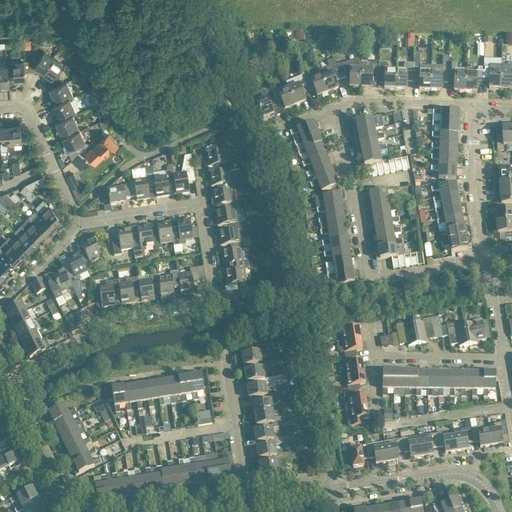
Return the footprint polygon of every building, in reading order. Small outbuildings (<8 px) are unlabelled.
[(43,72),(53,57),(44,51),(39,59),(23,60),(23,61),(24,72),(35,71),(37,69),(43,72)] [(329,68),(319,72),(321,77),(328,94),(338,90),(335,82),(341,80),(336,66),(332,56),(325,59),(329,68)] [(62,63),(53,57),(43,72),(48,76),(46,78),(51,88),(64,82),(58,68),(62,63)] [(361,89),(362,64),(361,64),(359,60),(351,63),(350,62),(342,65),(341,64),(336,66),(341,80),(346,78),(348,81),(350,81),(350,88),(361,89)] [(25,79),(24,72),(23,61),(6,62),(7,66),(9,84),(17,83),(18,81),(18,79),(25,79)] [(465,93),(466,75),(455,74),(455,63),(449,63),(448,69),(449,69),(448,84),(454,84),(454,92),(465,93)] [(378,81),(379,67),(373,66),(373,64),(362,64),(361,89),(372,89),(372,81),(378,81)] [(396,90),(396,72),(390,72),(387,64),(379,64),(379,67),(378,81),(385,82),(384,90),(396,90)] [(413,83),(414,68),(414,65),(405,65),(402,72),(396,72),(396,90),(407,91),(407,82),(413,83)] [(7,66),(0,66),(0,88),(1,89),(2,87),(2,85),(9,84),(7,66)] [(414,68),(413,83),(419,83),(419,91),(430,91),(431,66),(421,66),(420,68),(414,68)] [(431,66),(430,91),(441,92),(442,84),(448,84),(449,69),(448,69),(442,69),(442,67),(431,66)] [(501,72),(501,67),(501,66),(490,66),(489,66),(484,66),(483,71),(483,81),(489,81),(489,89),(500,90),(501,72)] [(511,82),(511,67),(501,67),(501,72),(500,90),(511,90),(511,82)] [(483,81),(483,71),(466,70),(466,75),(465,93),(477,93),(477,85),(483,86),(483,81)] [(296,79),(286,83),(289,90),(295,107),(306,102),(303,95),(309,93),(303,79),(302,77),(296,79)] [(328,94),(321,77),(311,81),(309,77),(303,79),(309,93),(314,91),(317,98),(328,94)] [(66,81),(64,82),(51,88),(50,89),(52,95),(50,96),(49,98),(53,106),(69,98),(70,98),(73,97),(66,81)] [(295,107),(289,90),(279,94),(277,89),(271,92),(276,106),(282,103),(285,111),(295,107)] [(276,106),(271,92),(265,94),(264,91),(253,95),(263,119),(274,115),(271,108),(276,106)] [(76,114),(70,98),(69,98),(53,106),(56,112),(53,113),(53,115),(56,122),(73,115),(76,114)] [(461,120),(461,112),(441,112),(433,112),(433,116),(440,116),(440,123),(440,124),(458,124),(458,119),(461,120)] [(399,114),(393,115),(395,126),(401,125),(399,114)] [(79,130),(73,115),(56,122),(59,128),(56,129),(56,132),(59,139),(63,138),(79,130)] [(374,126),(373,119),(355,122),(356,127),(353,127),(354,135),(358,134),(357,133),(375,130),(375,131),(382,129),(382,125),(374,126)] [(319,129),(316,122),(290,132),(291,137),(299,134),(301,140),(301,141),(318,134),(317,134),(316,130),(319,129)] [(461,131),(461,124),(458,124),(440,124),(440,123),(432,123),(432,127),(440,128),(440,134),(440,135),(457,135),(458,131),(461,131)] [(22,143),(20,126),(9,127),(11,150),(15,150),(14,144),(22,143)] [(9,127),(0,127),(0,145),(1,151),(11,150),(9,127)] [(511,146),(511,128),(502,129),(502,137),(496,137),(497,152),(504,152),(503,147),(511,146)] [(86,145),(79,130),(63,138),(65,143),(63,144),(63,147),(66,154),(68,153),(71,160),(81,150),(80,148),(86,145)] [(376,137),(375,131),(375,130),(357,133),(358,134),(358,138),(355,139),(356,145),(360,145),(360,144),(377,141),(377,142),(384,140),(384,136),(376,137)] [(109,152),(109,153),(118,144),(108,133),(99,141),(95,145),(85,154),(91,160),(100,152),(104,156),(109,152)] [(323,139),(321,133),(320,133),(317,134),(318,134),(301,141),(301,140),(294,143),(295,147),(303,145),(305,151),(322,145),(320,141),(323,139)] [(457,147),(457,135),(440,135),(440,134),(432,134),(432,138),(440,139),(439,146),(457,147)] [(378,148),(377,142),(377,141),(360,144),(360,145),(361,149),(357,150),(358,156),(362,156),(362,155),(379,152),(379,153),(387,151),(386,147),(378,148)] [(326,155),(322,145),(305,151),(298,153),(299,158),(307,155),(309,161),(309,162),(326,155)] [(456,158),(457,147),(439,146),(432,145),(431,150),(439,150),(439,157),(456,158)] [(218,167),(219,173),(219,174),(229,172),(239,171),(237,158),(227,160),(226,152),(216,153),(215,147),(213,148),(212,147),(205,150),(208,168),(218,167)] [(380,159),(379,153),(379,152),(362,155),(362,156),(362,160),(359,161),(361,167),(364,167),(370,166),(376,165),(382,164),(389,162),(388,158),(380,159)] [(309,161),(302,164),(303,168),(311,165),(313,172),(330,166),(326,155),(309,162),(309,161)] [(188,184),(195,183),(191,156),(185,157),(183,174),(174,176),(173,176),(175,186),(176,196),(189,194),(188,184)] [(456,169),(456,158),(439,157),(431,156),(431,161),(439,161),(439,168),(438,168),(456,169)] [(409,171),(407,159),(401,160),(403,172),(409,171)] [(403,172),(401,160),(395,161),(397,173),(403,172)] [(395,161),(389,162),(391,174),(397,173),(395,161)] [(391,174),(389,162),(382,164),(385,176),(391,174)] [(385,176),(382,164),(376,165),(378,177),(385,176)] [(378,177),(376,165),(370,166),(372,178),(378,177)] [(334,176),(330,166),(313,172),(306,174),(308,179),(315,176),(317,182),(334,176)] [(372,178),(370,166),(364,167),(366,179),(372,178)] [(455,180),(456,169),(438,168),(439,168),(431,168),(430,172),(438,172),(438,180),(455,180)] [(141,174),(127,176),(129,185),(130,185),(130,186),(132,198),(136,198),(137,202),(150,200),(148,190),(155,189),(154,179),(153,175),(152,169),(145,170),(146,176),(142,177),(141,174)] [(511,170),(499,172),(499,183),(511,182),(511,170)] [(173,176),(174,176),(173,172),(153,175),(154,179),(155,189),(156,199),(170,197),(168,187),(175,186),(173,176)] [(231,184),(229,172),(219,174),(219,173),(209,175),(211,188),(217,187),(218,194),(222,193),(232,192),(233,192),(237,191),(235,184),(231,184)] [(338,187),(334,176),(317,182),(310,185),(312,189),(319,186),(322,193),(338,187)] [(76,178),(69,182),(68,182),(79,204),(85,198),(76,178)] [(511,193),(511,182),(499,183),(500,194),(511,193)] [(458,196),(456,184),(439,187),(431,189),(432,193),(440,192),(441,198),(441,199),(458,196)] [(25,185),(19,191),(30,202),(36,196),(25,185)] [(121,190),(108,193),(110,207),(126,204),(125,200),(131,199),(129,186),(120,187),(121,190)] [(387,198),(386,191),(369,193),(371,204),(388,202),(388,203),(396,201),(395,197),(387,198)] [(234,204),(233,192),(232,192),(222,193),(218,194),(212,195),(214,208),(224,206),(225,213),(235,212),(239,211),(238,203),(234,204)] [(15,201),(7,193),(0,196),(0,201),(4,206),(8,203),(10,205),(15,201)] [(511,193),(500,194),(501,205),(503,205),(511,204),(511,193)] [(317,210),(324,209),(342,206),(340,195),(315,199),(317,210)] [(460,207),(458,196),(441,199),(441,198),(433,200),(434,204),(442,203),(443,209),(443,210),(460,207)] [(36,207),(37,208),(53,224),(61,217),(56,212),(58,210),(53,200),(48,205),(43,199),(36,207)] [(389,209),(388,203),(388,202),(371,204),(372,215),(390,213),(390,214),(398,212),(397,208),(389,209)] [(511,204),(503,205),(504,211),(496,212),(497,223),(511,221),(511,204)] [(343,217),(342,206),(324,209),(317,210),(318,214),(325,213),(326,220),(343,217)] [(443,209),(435,211),(436,215),(437,222),(445,220),(445,221),(462,218),(460,207),(443,210),(443,209)] [(53,224),(37,208),(34,210),(39,215),(33,220),(46,232),(53,224)] [(237,224),(235,212),(225,213),(215,214),(217,228),(227,226),(228,233),(239,231),(243,231),(241,223),(237,224)] [(391,220),(390,214),(390,213),(372,215),(374,227),(391,224),(391,225),(399,223),(399,219),(391,220)] [(46,232),(33,220),(29,216),(24,221),(22,223),(38,240),(46,232)] [(345,229),(343,217),(326,220),(319,221),(319,225),(326,224),(328,231),(345,229)] [(464,229),(464,228),(462,218),(445,221),(445,220),(437,222),(438,226),(445,225),(447,232),(464,229)] [(197,228),(191,229),(190,220),(176,222),(178,232),(171,233),(173,243),(172,243),(173,248),(186,246),(185,241),(199,239),(197,228)] [(511,221),(497,223),(497,234),(505,234),(506,240),(511,239),(511,221)] [(38,240),(22,223),(19,226),(23,230),(18,235),(31,247),(38,240)] [(171,233),(170,223),(157,225),(158,235),(152,236),(151,237),(153,246),(153,247),(153,251),(161,249),(160,245),(172,243),(173,243),(171,233)] [(392,231),(391,225),(391,224),(374,227),(376,238),(393,235),(401,234),(400,230),(392,231)] [(151,237),(152,236),(150,226),(137,229),(138,239),(132,240),(133,250),(134,254),(135,259),(143,258),(146,248),(153,247),(153,246),(151,237)] [(464,229),(447,232),(447,236),(449,243),(466,240),(466,239),(465,235),(469,235),(467,228),(467,227),(464,228),(464,229)] [(347,240),(345,229),(328,231),(320,232),(321,237),(329,235),(330,242),(347,240)] [(132,240),(130,230),(118,232),(119,242),(112,243),(114,257),(122,256),(121,252),(133,250),(132,240)] [(240,243),(239,231),(228,233),(218,234),(220,247),(231,246),(232,252),(232,253),(242,251),(246,251),(245,243),(240,243)] [(31,247),(18,235),(13,241),(9,236),(6,239),(23,255),(31,247)] [(394,242),(393,235),(376,238),(377,249),(395,246),(395,247),(403,245),(402,241),(394,242)] [(429,235),(422,236),(424,247),(430,246),(429,235)] [(467,246),(471,245),(469,238),(466,239),(466,240),(449,243),(441,244),(442,248),(450,247),(451,254),(468,251),(467,246)] [(23,255),(6,239),(0,245),(0,247),(3,251),(16,263),(23,255)] [(85,255),(79,258),(85,271),(92,267),(90,264),(101,258),(92,240),(81,246),(85,255)] [(349,251),(347,240),(330,242),(322,243),(323,248),(330,246),(331,253),(349,251)] [(396,253),(395,247),(395,246),(377,249),(378,254),(375,254),(376,261),(391,259),(398,258),(404,257),(405,257),(404,252),(396,253)] [(16,263),(3,251),(0,253),(0,262),(8,271),(16,263)] [(244,263),(242,251),(232,253),(232,252),(222,254),(224,267),(234,266),(235,272),(245,271),(272,267),(271,259),(244,263)] [(351,262),(350,261),(349,251),(331,253),(324,254),(324,258),(332,257),(333,264),(351,262)] [(424,266),(422,254),(416,255),(418,267),(424,266)] [(82,301),(80,277),(87,273),(85,271),(79,258),(77,255),(73,257),(72,255),(67,258),(67,260),(66,261),(71,270),(64,273),(70,286),(71,286),(72,288),(79,302),(82,301)] [(399,270),(398,258),(391,259),(393,271),(399,270)] [(355,268),(354,261),(354,260),(350,261),(351,262),(333,264),(325,265),(326,270),(334,268),(335,275),(352,273),(352,272),(352,268),(355,268)] [(178,276),(179,286),(180,290),(181,296),(194,294),(192,284),(200,283),(205,282),(203,268),(197,269),(190,270),(190,274),(178,276)] [(64,273),(63,270),(52,276),(56,284),(49,288),(57,303),(63,300),(61,294),(72,288),(71,286),(70,286),(64,273)] [(247,283),(245,271),(235,272),(225,274),(227,287),(237,285),(238,292),(258,289),(256,282),(247,283)] [(356,279),(355,272),(355,271),(352,272),(352,273),(335,275),(327,276),(328,281),(336,279),(337,287),(354,284),(353,279),(356,279)] [(180,290),(179,286),(178,276),(177,272),(170,273),(171,277),(158,279),(160,289),(159,289),(161,300),(174,298),(173,291),(180,290)] [(158,279),(158,275),(150,277),(151,281),(138,283),(140,293),(141,303),(154,301),(153,290),(159,289),(160,289),(158,279)] [(138,283),(138,278),(126,280),(126,284),(119,286),(120,296),(121,306),(135,304),(133,294),(140,293),(138,283)] [(47,291),(41,279),(31,284),(37,295),(47,291)] [(119,286),(118,281),(106,283),(106,288),(99,289),(102,309),(115,307),(113,297),(120,296),(119,286)] [(50,313),(56,310),(52,301),(46,304),(50,313)] [(22,303),(18,305),(6,311),(11,321),(26,313),(22,303)] [(31,323),(26,313),(11,321),(15,331),(31,323)] [(421,314),(412,316),(414,326),(418,346),(427,344),(427,341),(426,339),(430,338),(431,341),(443,338),(439,318),(422,321),(421,314)] [(73,318),(65,322),(71,334),(79,330),(73,318)] [(60,333),(66,330),(61,320),(54,324),(57,329),(58,328),(60,333)] [(35,321),(31,323),(15,331),(20,340),(36,333),(40,330),(35,321)] [(473,325),(465,327),(469,347),(477,346),(477,343),(476,340),(481,339),(481,342),(485,341),(485,340),(490,339),(487,322),(482,323),(482,321),(473,322),(473,325)] [(353,330),(352,324),(340,326),(341,332),(340,332),(342,343),(360,340),(359,329),(353,330)] [(397,331),(392,332),(393,338),(398,337),(399,346),(404,346),(403,343),(407,342),(408,345),(408,348),(418,346),(414,326),(406,327),(405,325),(396,326),(397,331)] [(456,326),(447,327),(450,347),(454,347),(454,344),(458,343),(459,346),(459,349),(469,347),(465,327),(456,328),(456,326)] [(41,342),(36,333),(20,340),(25,350),(41,342)] [(41,342),(25,350),(30,360),(46,352),(50,350),(45,340),(41,342)] [(360,340),(342,343),(339,343),(338,344),(337,346),(337,351),(339,353),(341,354),(344,354),(345,359),(345,360),(355,358),(357,357),(356,352),(362,351),(360,340)] [(281,342),(268,344),(269,351),(282,349),(281,342)] [(267,356),(267,352),(242,355),(244,367),(251,366),(262,364),(261,359),(267,356)] [(356,364),(355,358),(345,360),(345,359),(343,360),(344,365),(343,366),(345,377),(364,374),(362,363),(356,364)] [(284,361),(262,364),(251,366),(251,371),(245,371),(247,383),(262,381),(264,380),(264,375),(270,372),(269,369),(285,367),(284,361)] [(394,390),(394,373),(390,373),(390,370),(383,369),(382,398),(387,398),(387,390),(394,390)] [(405,390),(405,373),(401,373),(401,370),(394,370),(394,373),(394,390),(394,398),(398,398),(399,390),(405,390)] [(417,390),(417,373),(412,373),(412,370),(405,370),(405,373),(405,390),(405,398),(409,398),(410,390),(416,390),(417,390)] [(491,371),(484,371),(483,371),(483,374),(484,374),(484,392),(483,392),(483,399),(488,400),(488,391),(495,392),(496,374),(491,374),(491,371)] [(428,391),(428,373),(417,373),(417,390),(416,390),(416,398),(421,398),(421,390),(427,391),(428,391)] [(439,391),(439,373),(428,373),(428,391),(427,391),(427,398),(439,399),(439,391)] [(450,391),(451,374),(439,373),(439,391),(439,399),(443,399),(443,391),(450,391)] [(196,377),(196,374),(189,375),(189,378),(190,378),(192,395),(193,403),(198,402),(197,394),(204,393),(201,376),(196,377)] [(341,388),(331,390),(332,397),(343,395),(343,394),(346,393),(349,393),(358,392),(360,391),(359,386),(365,385),(364,374),(345,377),(347,388),(348,387),(348,388),(341,389),(341,388)] [(462,391),(462,374),(451,374),(450,391),(449,399),(454,399),(454,391),(461,391),(462,391)] [(473,391),(473,374),(462,374),(462,391),(461,391),(461,399),(465,399),(465,391),(472,391),(473,391)] [(484,374),(483,374),(473,374),(473,391),(472,391),(472,399),(477,399),(477,391),(483,392),(484,392),(484,374)] [(190,378),(189,378),(185,378),(185,375),(178,376),(178,380),(179,379),(181,397),(182,404),(182,405),(187,404),(186,396),(192,395),(190,378)] [(286,377),(273,379),(274,385),(287,383),(286,377)] [(179,379),(178,380),(168,381),(170,398),(170,399),(171,406),(175,406),(175,405),(182,404),(181,397),(179,379)] [(249,399),(273,396),(272,389),(275,388),(274,385),(273,379),(264,380),(262,381),(262,386),(248,388),(249,399)] [(170,398),(168,381),(157,383),(159,400),(160,408),(165,407),(163,400),(170,399),(170,398)] [(159,400),(157,383),(146,385),(148,402),(149,410),(154,409),(152,401),(159,400)] [(148,402),(146,385),(134,386),(137,404),(138,412),(142,411),(141,403),(148,402)] [(112,392),(106,393),(108,402),(114,402),(116,415),(120,415),(119,407),(126,406),(126,405),(123,388),(119,389),(118,386),(111,387),(112,392)] [(137,404),(134,386),(123,388),(126,405),(126,406),(127,414),(131,413),(130,405),(137,404)] [(346,393),(343,394),(343,395),(346,411),(348,411),(367,408),(365,397),(359,397),(358,392),(349,393),(346,393)] [(291,393),(279,395),(280,401),(292,399),(291,393)] [(278,405),(277,401),(277,400),(253,404),(255,415),(273,412),(272,407),(278,405)] [(70,417),(77,414),(75,410),(68,413),(64,406),(49,414),(51,419),(48,420),(51,427),(54,425),(70,417)] [(369,419),(367,408),(348,411),(350,421),(349,422),(348,422),(348,424),(348,426),(349,427),(350,427),(352,427),(364,425),(363,420),(369,419)] [(105,412),(100,415),(105,425),(110,422),(106,412),(105,412)] [(274,418),(273,412),(255,415),(256,426),(271,424),(272,429),(272,430),(279,429),(297,426),(296,419),(280,422),(280,418),(274,418)] [(75,427),(82,424),(77,414),(70,417),(54,425),(59,435),(75,427)] [(80,437),(87,434),(82,424),(75,427),(59,435),(64,445),(79,437),(80,437)] [(509,444),(506,424),(494,426),(495,431),(489,432),(492,447),(509,444)] [(492,447),(489,432),(484,433),(483,428),(471,429),(473,444),(479,443),(480,449),(492,447)] [(280,440),(279,429),(272,430),(272,429),(254,432),(256,443),(280,440)] [(473,444),(471,429),(459,431),(460,437),(454,438),(457,452),(468,451),(467,444),(473,444)] [(457,452),(454,438),(443,439),(442,434),(436,435),(438,449),(444,448),(445,454),(457,452)] [(438,449),(436,435),(419,437),(422,458),(434,456),(433,450),(438,449)] [(295,436),(283,438),(283,444),(296,443),(295,436)] [(83,443),(80,437),(79,437),(64,445),(69,455),(84,447),(85,447),(91,444),(90,440),(83,443)] [(419,437),(401,440),(404,454),(409,454),(410,460),(422,458),(419,437)] [(8,449),(2,453),(1,453),(9,468),(13,466),(14,469),(21,466),(8,440),(4,442),(8,449)] [(404,454),(401,440),(384,443),(385,449),(387,463),(399,461),(398,455),(404,454)] [(387,463),(385,449),(373,450),(373,445),(367,446),(367,448),(369,460),(375,459),(376,465),(387,463)] [(275,451),(275,446),(257,448),(259,460),(283,456),(282,452),(275,451)] [(87,453),(85,447),(84,447),(69,455),(74,465),(90,457),(96,454),(94,450),(87,453)] [(369,460),(367,448),(361,449),(350,450),(353,469),(364,467),(363,461),(369,460)] [(1,453),(2,453),(0,449),(0,472),(9,468),(1,453)] [(298,452),(285,454),(286,461),(299,459),(298,452)] [(224,463),(217,464),(220,481),(225,481),(225,484),(232,482),(229,462),(228,462),(227,454),(223,455),(224,463)] [(162,473),(161,473),(164,490),(165,490),(175,488),(173,471),(171,455),(166,456),(169,472),(162,473)] [(216,456),(205,458),(206,466),(209,483),(213,482),(214,486),(220,485),(221,485),(220,481),(217,464),(216,456)] [(93,463),(90,457),(74,465),(75,469),(73,470),(76,477),(94,468),(94,467),(101,464),(99,460),(93,463)] [(205,458),(194,459),(195,467),(197,485),(209,483),(206,466),(205,458)] [(195,467),(194,459),(193,459),(190,460),(191,468),(184,469),(186,486),(197,485),(195,467)] [(184,469),(183,461),(179,462),(180,470),(173,471),(175,488),(186,486),(184,469)] [(278,467),(277,462),(259,465),(261,476),(273,474),(274,480),(290,478),(289,472),(285,472),(285,468),(278,467)] [(161,473),(162,473),(161,468),(157,469),(158,477),(151,478),(153,495),(165,493),(165,490),(164,490),(161,473)] [(151,478),(150,470),(146,471),(147,478),(140,479),(139,479),(142,497),(153,495),(151,478)] [(139,479),(140,479),(139,472),(135,472),(136,480),(129,481),(128,481),(131,499),(142,497),(139,479)] [(128,481),(129,481),(128,473),(123,474),(125,482),(118,483),(117,483),(120,500),(131,499),(128,481)] [(117,483),(118,483),(117,475),(112,476),(114,484),(107,485),(106,485),(109,502),(110,502),(120,500),(117,483)] [(106,485),(107,485),(106,477),(101,478),(103,485),(95,487),(97,499),(98,504),(103,503),(103,506),(110,505),(110,502),(109,502),(106,485)] [(39,494),(35,488),(10,501),(12,505),(19,501),(22,507),(22,508),(38,500),(36,496),(39,494)] [(460,498),(441,505),(440,503),(433,506),(434,508),(433,509),(434,511),(436,511),(442,510),(443,511),(455,511),(461,510),(460,505),(462,504),(460,498)] [(97,499),(87,500),(90,507),(98,507),(97,499)] [(38,511),(43,510),(38,500),(22,508),(22,507),(15,510),(15,511),(21,511),(24,511),(38,511)] [(422,511),(421,502),(416,503),(415,500),(408,501),(409,504),(410,504),(410,511),(422,511)]
